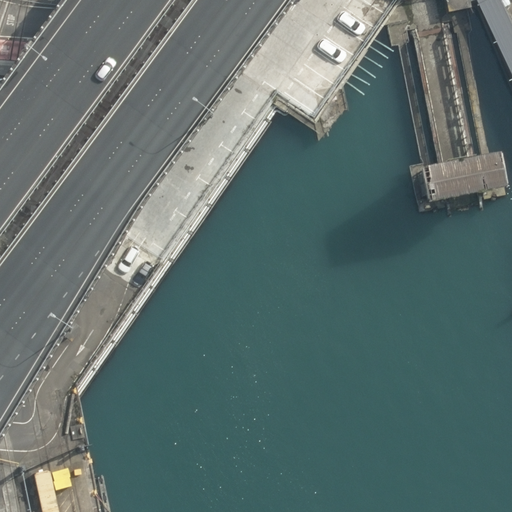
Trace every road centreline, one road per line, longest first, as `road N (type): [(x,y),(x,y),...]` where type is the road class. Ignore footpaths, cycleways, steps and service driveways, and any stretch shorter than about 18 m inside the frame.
road 1 (motorway): [(228,0),(77,203)]
road 2 (motorway): [(0,190),(145,0)]
road 3 (motorway): [(77,203),(0,373)]
road 4 (motorway): [(77,203),(0,304)]
